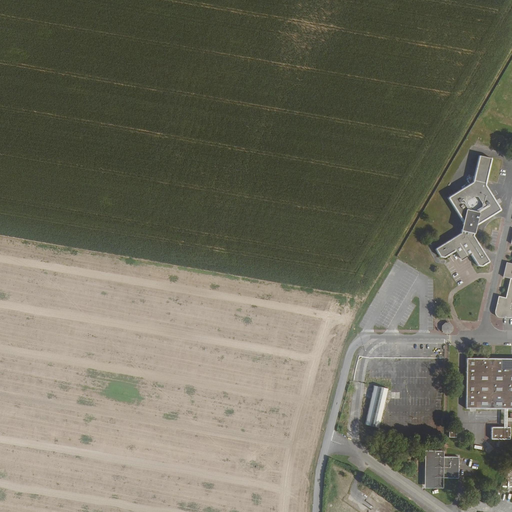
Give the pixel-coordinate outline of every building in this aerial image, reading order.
[(439,253),(444,255),(456,247),(461,255),(469,250),(477,262),(481,263),(488,259),(489,258),(473,233),(476,223),(499,208),(499,207),(485,184),(485,182),(491,159),(478,156),(472,181),(453,193),(449,195),(448,197),(462,220),(460,230),(435,246),(439,253)] [(511,237),(511,243),(511,242),(511,262),(506,261),(503,275),(510,277),(505,297),(499,296),(495,311),(496,313),(498,315),(511,314),(511,237)] [(443,326),(443,327),(443,329),(445,332),(447,332),(449,332),(451,329),(451,328),(451,326),(448,324),(447,324),(445,324),(443,326)] [(511,357),(466,357),(465,408),(505,409),(511,408),(511,357)] [(387,388),(373,385),(364,424),(379,427),(383,408),(386,408),(387,401),(385,400),(386,394),(388,395),(389,390),(387,390),(387,388)] [(510,439),(510,427),(505,427),(491,426),(491,438),(510,439)] [(425,450),(425,487),(443,487),(443,477),(458,477),(458,455),(443,455),(443,450),(425,450)]
